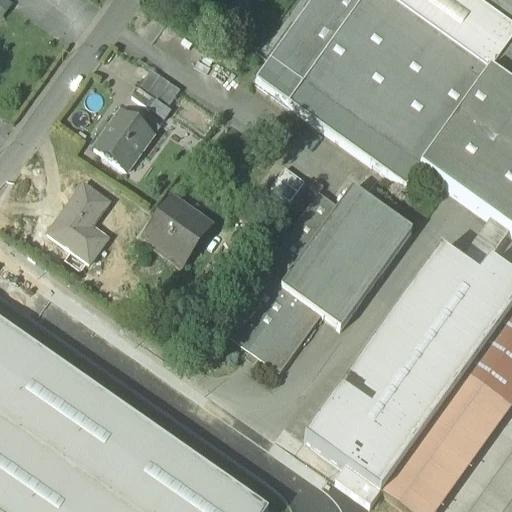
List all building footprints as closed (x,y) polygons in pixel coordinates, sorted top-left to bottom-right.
[(379,0),(317,0),(269,67),(419,176),(489,78),(379,0)] [(379,0),(489,78),(511,46),(511,37),(459,0),(379,0)] [(511,0),(459,0),(511,37),(511,0)] [(511,46),(489,78),(419,176),(489,226),(507,239),(511,242),(511,46)] [(419,176),(269,67),(255,87),(405,195),(419,176)] [(180,95),(151,75),(138,93),(156,106),(167,114),(180,95)] [(156,106),(138,93),(132,102),(150,115),(156,106)] [(152,141),(120,118),(94,156),(126,178),(152,141)] [(264,136),(247,124),(240,133),(257,145),(264,136)] [(412,235),(352,191),(337,211),(318,198),(218,336),(278,380),(321,321),(340,334),(412,235)] [(83,192),(47,241),(88,270),(99,253),(84,242),(107,209),(83,192)] [(173,206),(146,242),(174,263),(186,247),(190,250),(205,229),(173,206)] [(507,239),(489,226),(458,270),(477,283),(507,239)] [(439,256),(304,445),(379,499),(380,498),(464,381),(511,313),(511,284),(488,268),(477,283),(458,270),(439,256)] [(511,313),(464,381),(509,412),(511,407),(511,313)] [(256,511),(0,336),(0,511),(256,511)] [(437,511),(509,412),(464,381),(380,498),(400,511),(437,511)]
